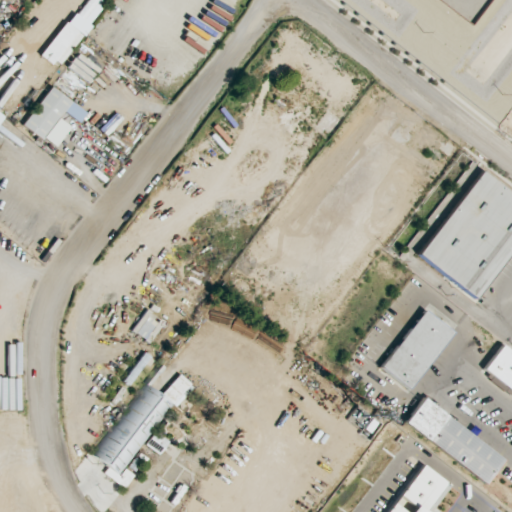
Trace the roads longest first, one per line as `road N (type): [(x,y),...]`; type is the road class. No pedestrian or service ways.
road 1 (residential): [(77,511),(43,451),(47,332),(101,212),(253,0)]
road 2 (residential): [(302,0),(511,165)]
